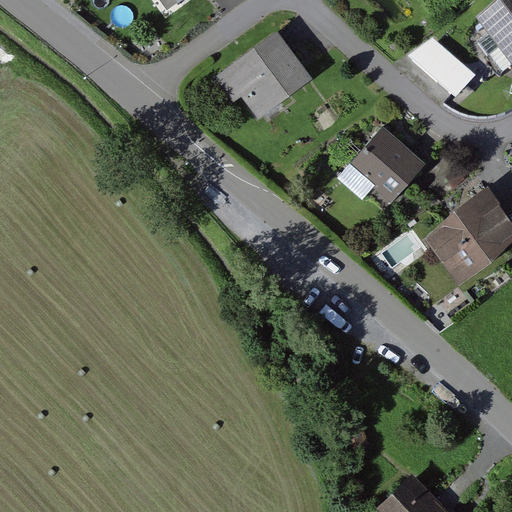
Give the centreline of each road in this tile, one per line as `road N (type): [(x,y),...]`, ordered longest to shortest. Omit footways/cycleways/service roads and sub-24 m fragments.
road 1 (tertiary): [(141,102),(359,282),(511,422)]
road 2 (residential): [(303,0),(438,125),(470,137),(511,125)]
road 3 (residential): [(141,102),(280,0)]
road 4 (tertiary): [(16,0),(141,102)]
